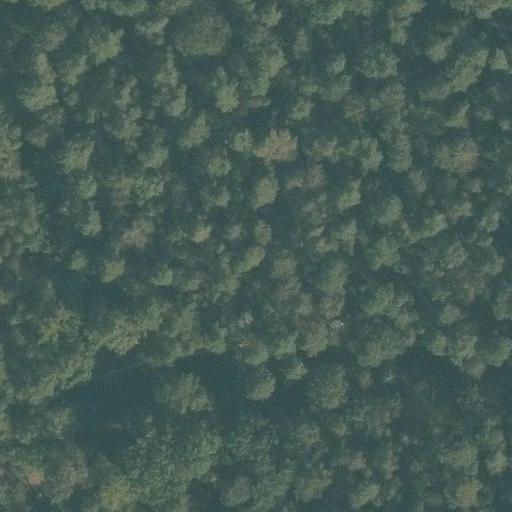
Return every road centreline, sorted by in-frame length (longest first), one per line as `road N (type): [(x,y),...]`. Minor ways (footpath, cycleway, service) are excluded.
road 1 (track): [(0,39),(117,368),(128,436)]
road 2 (track): [(511,377),(128,436)]
road 3 (track): [(128,436),(0,450)]
